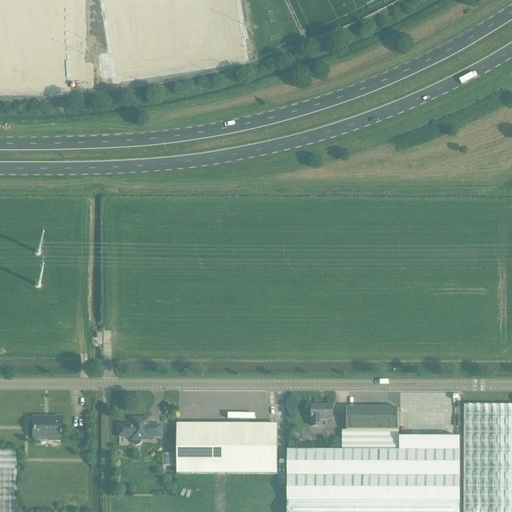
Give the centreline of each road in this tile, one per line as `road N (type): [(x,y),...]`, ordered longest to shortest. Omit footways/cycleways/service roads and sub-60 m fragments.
road 1 (primary): [(511,12),(400,72),(261,120),(152,138),(0,143)]
road 2 (primary): [(0,167),(196,162),(268,149),(412,105),(511,51)]
road 3 (tertiary): [(0,383),(511,383)]
